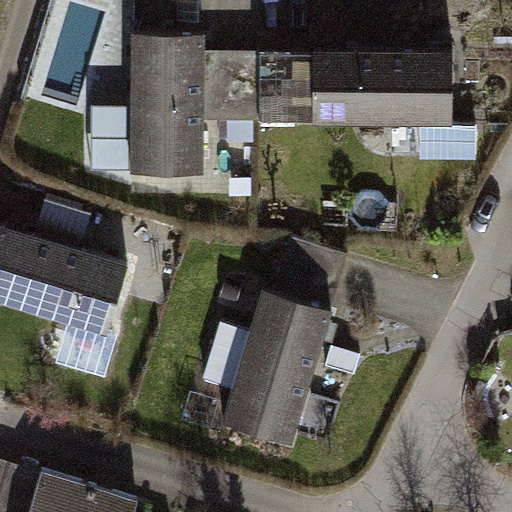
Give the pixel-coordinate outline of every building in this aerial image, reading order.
[(205,28),(136,28),(135,167),(204,168),(204,117),(259,117),(260,58),(205,58),(205,28)] [(315,59),(260,58),(259,117),(454,119),(455,49),(315,47),(315,59)] [(132,102),(92,102),(93,167),(132,166),(132,102)] [(478,151),(478,121),(422,121),(422,151),(478,151)] [(130,261),(0,221),(0,294),(109,328),(130,261)] [(275,287),(333,304),(350,250),(291,233),(275,287)] [(275,287),(266,284),(253,326),(224,317),(206,377),(235,385),(225,417),(293,437),(333,304),(275,287)] [(362,352),(333,343),(327,363),(356,372),(362,352)] [(40,481),(0,468),(0,511),(133,511),(138,495),(44,466),(40,481)]
